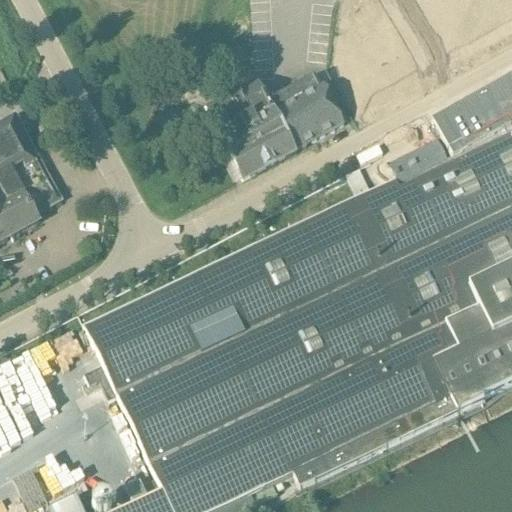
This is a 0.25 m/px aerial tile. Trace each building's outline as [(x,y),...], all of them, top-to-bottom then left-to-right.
[(228,511),(295,480),(301,494),(486,406),(484,403),(511,389),(511,81),(442,120),(432,125),(451,164),(447,166),(438,146),(389,169),(397,187),(84,332),(103,372),(85,380),(90,392),(108,383),(163,498),(133,511),(228,511)] [(269,109),(273,116),(296,155),(344,128),(325,94),(318,82),(269,109)] [(296,155),(273,116),(269,109),(260,92),(257,87),(237,98),(204,116),(189,89),(150,110),(169,145),(177,161),(202,147),(217,139),(223,151),(203,162),(208,171),(228,160),(242,185),(296,155)] [(0,205),(6,216),(0,219),(0,248),(39,227),(35,219),(60,205),(15,122),(0,130),(0,205)] [(73,335),(0,369),(0,413),(5,411),(3,405),(17,398),(28,421),(50,410),(42,392),(66,380),(60,369),(84,358),(73,335)] [(82,511),(79,502),(54,511),(82,511)]
